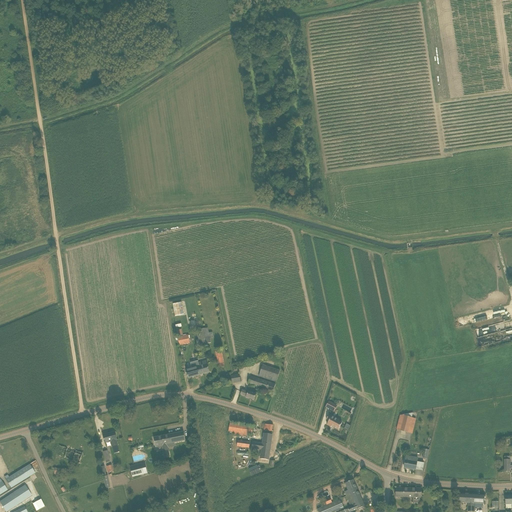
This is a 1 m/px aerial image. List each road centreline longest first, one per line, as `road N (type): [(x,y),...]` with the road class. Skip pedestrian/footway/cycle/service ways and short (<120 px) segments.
road 1 (tertiary): [(511,486),(387,474),(279,420),(188,395),(161,394),(0,438)]
road 2 (track): [(56,235),(109,220),(253,205),(387,240),(511,226)]
road 3 (track): [(40,121),(117,96),(234,21),(340,0)]
road 4 (track): [(56,235),(82,414)]
road 5 (track): [(23,0),(40,121)]
